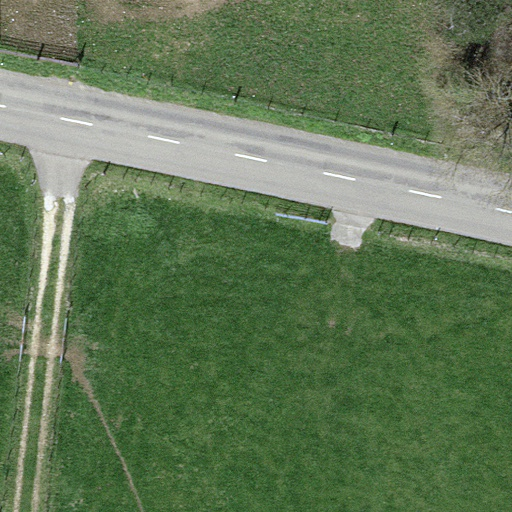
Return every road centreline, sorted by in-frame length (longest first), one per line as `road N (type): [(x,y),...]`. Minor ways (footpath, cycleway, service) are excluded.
road 1 (secondary): [(511,212),(0,109)]
road 2 (track): [(55,120),(24,511)]
